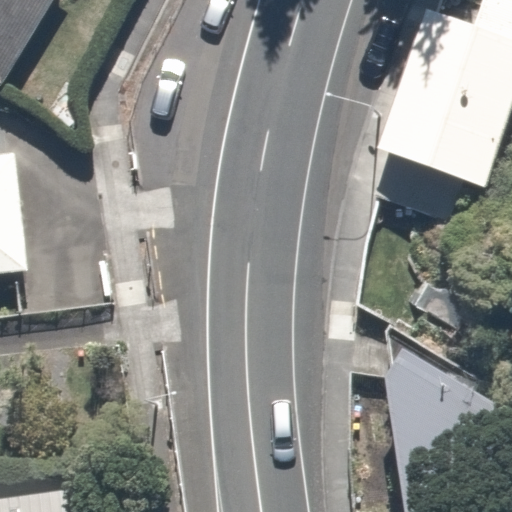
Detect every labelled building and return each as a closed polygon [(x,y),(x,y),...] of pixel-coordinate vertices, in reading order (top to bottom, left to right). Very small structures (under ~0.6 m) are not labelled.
[(0,0),(0,87),(1,88),(58,0),(0,0)] [(459,178),(485,187),(511,104),(511,0),(481,0),(473,25),(438,14),(382,159),(375,196),(446,220),(459,178)] [(0,273),(29,271),(15,153),(0,154),(0,273)] [(413,215),(363,207),(348,296),(397,304),(413,215)] [(511,416),(511,411),(400,356),(381,379),(404,511),(482,511),(476,482),(511,416)]
